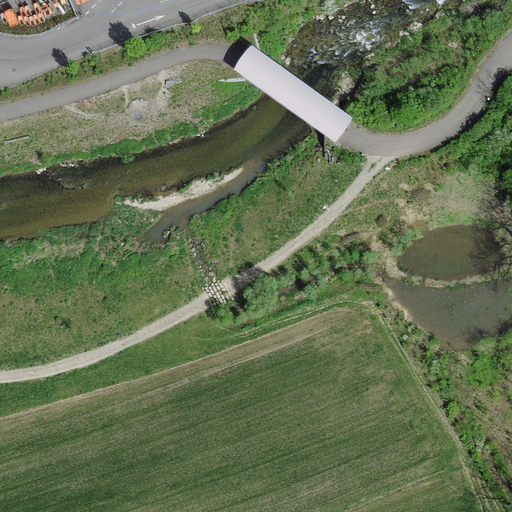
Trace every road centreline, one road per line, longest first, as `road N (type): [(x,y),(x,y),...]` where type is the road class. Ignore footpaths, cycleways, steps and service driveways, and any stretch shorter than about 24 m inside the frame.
road 1 (track): [(0,113),(189,52),(240,59)]
road 2 (track): [(343,133),(240,59)]
